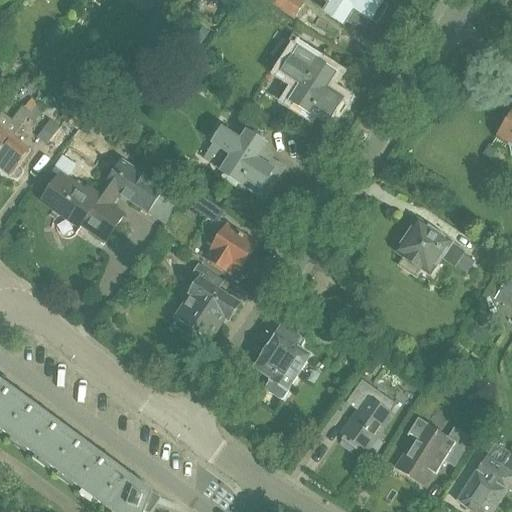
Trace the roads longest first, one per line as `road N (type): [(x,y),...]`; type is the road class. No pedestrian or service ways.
road 1 (tertiary): [(187,432),(470,0)]
road 2 (tertiary): [(187,432),(7,291)]
